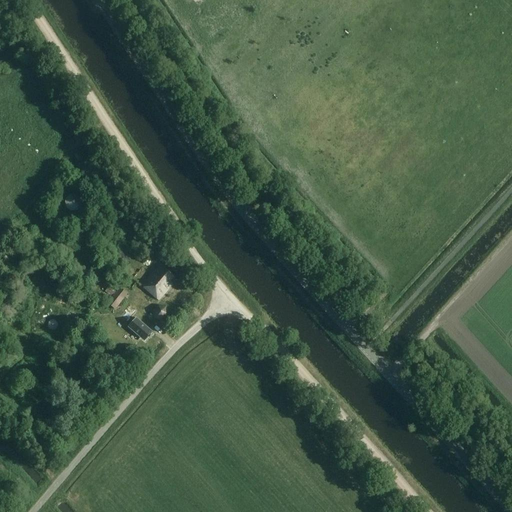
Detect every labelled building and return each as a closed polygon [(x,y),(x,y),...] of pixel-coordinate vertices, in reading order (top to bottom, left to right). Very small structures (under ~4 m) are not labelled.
[(67,205),(64,214),(73,217),(76,208),(67,205)] [(159,299),(171,286),(168,283),(172,278),(160,267),(143,285),(159,299)] [(115,310),(127,295),(120,289),(107,305),(115,310)] [(157,320),(160,321),(163,320),(166,319),(167,316),(168,313),(167,311),(165,308),(162,307),(159,308),(156,309),(155,312),(154,315),(155,317),(157,320)] [(153,333),(137,318),(129,327),(145,341),(153,333)]
